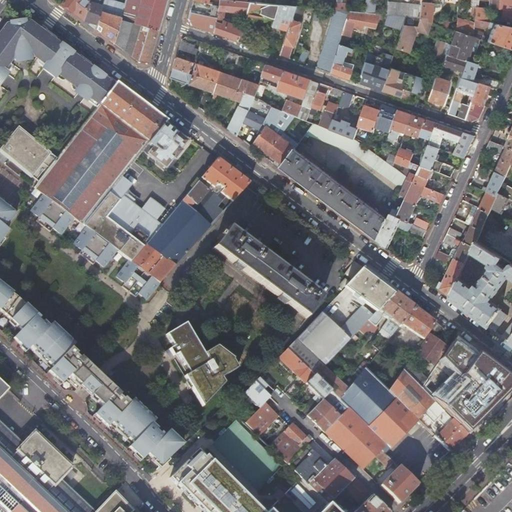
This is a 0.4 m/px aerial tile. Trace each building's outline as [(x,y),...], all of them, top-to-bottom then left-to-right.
[(64,0),(62,3),(84,19),(89,2),(89,0),(64,0)] [(123,10),(125,4),(112,0),(103,0),(103,3),(102,5),(101,11),(121,17),(123,10)] [(159,29),(167,0),(125,0),(125,4),(123,10),(121,17),(122,17),(121,19),(148,26),(159,29)] [(192,25),(213,32),(215,22),(216,19),(219,0),(213,0),(213,4),(207,3),(208,0),(193,0),(188,18),(192,25)] [(246,13),(249,2),(247,1),(231,0),(219,0),(216,19),(222,21),(224,10),(246,13)] [(374,0),(366,0),(365,12),(373,13),(374,0)] [(498,0),(490,0),(489,8),(497,8),(498,0)] [(511,0),(498,0),(497,8),(503,9),(511,9),(511,0)] [(90,24),(96,28),(101,11),(102,5),(89,2),(84,19),(90,21),(90,24)] [(237,40),(245,43),(249,31),(243,29),(245,23),(252,25),(255,16),(273,18),(277,4),(266,3),(250,2),(249,2),(246,13),(245,15),(243,22),(241,28),(241,29),(237,40)] [(347,3),(336,2),(335,10),(346,11),(347,3)] [(418,16),(419,17),(421,5),(387,2),(387,7),(386,14),(406,15),(418,16)] [(426,21),(430,22),(432,5),(433,2),(431,2),(427,2),(421,2),(421,5),(419,17),(426,18),(426,21)] [(271,25),(287,30),(295,6),(283,5),(277,4),(273,18),(271,25)] [(280,55),(288,58),(304,7),(299,6),(295,6),(287,30),(280,55)] [(476,7),(475,18),(487,21),(489,8),(478,7),(476,6),(476,7)] [(316,8),(312,19),(319,20),(322,9),(316,8)] [(511,9),(503,9),(500,24),(511,26),(511,9)] [(316,68),(330,72),(339,44),(342,34),(349,11),(346,11),(335,10),(316,68)] [(114,42),(121,19),(122,17),(121,17),(101,11),(96,28),(114,42)] [(365,20),(377,21),(380,14),(373,13),(365,12),(349,11),(342,34),(351,36),(353,27),(363,29),(364,24),(365,20)] [(426,33),(430,22),(426,21),(426,18),(419,17),(418,16),(406,15),(395,47),(408,52),(415,32),(416,32),(418,31),(419,30),(426,33)] [(511,49),(511,48),(511,46),(511,26),(500,24),(487,21),(475,18),(474,25),(485,28),(487,25),(491,27),(493,27),(488,37),(483,35),(483,32),(473,30),(472,36),(474,37),(479,38),(511,49)] [(139,60),(148,26),(121,19),(114,42),(139,60)] [(440,26),(447,28),(449,23),(442,21),(441,22),(435,20),(433,24),(436,24),(440,26)] [(89,99),(104,79),(102,77),(100,76),(102,73),(95,67),(93,71),(91,69),(84,64),(79,60),(73,56),(70,53),(68,55),(67,54),(71,49),(64,44),(62,46),(60,49),(58,47),(59,45),(57,43),(50,38),(44,34),(39,30),(37,29),(30,24),(29,26),(25,23),(20,24),(20,23),(19,23),(19,22),(18,22),(17,22),(17,21),(16,21),(15,21),(15,22),(14,22),(13,22),(13,23),(12,24),(12,25),(7,26),(4,30),(3,30),(2,28),(0,30),(0,82),(6,74),(5,74),(1,71),(8,63),(10,59),(12,59),(13,59),(12,56),(17,56),(24,54),(28,54),(29,56),(30,56),(32,56),(36,59),(44,65),(42,68),(41,69),(53,78),(53,77),(56,74),(64,80),(70,84),(79,91),(85,95),(89,99)] [(7,26),(12,25),(12,22),(6,23),(4,25),(2,28),(3,30),(4,30),(7,26)] [(213,32),(237,40),(241,29),(238,28),(238,26),(236,25),(235,27),(232,26),(215,22),(213,32)] [(150,62),(159,29),(148,26),(139,60),(150,62)] [(455,57),(465,60),(466,61),(474,37),(472,36),(455,30),(450,44),(458,47),(455,57)] [(474,37),(466,61),(471,62),(479,38),(474,37)] [(432,55),(440,57),(444,42),(445,41),(437,38),(432,55)] [(182,41),(180,49),(196,55),(198,50),(194,48),(195,46),(182,41)] [(330,72),(348,79),(353,64),(347,62),(345,67),(341,65),(345,51),(350,53),(352,48),(339,44),(330,72)] [(442,65),(461,71),(465,60),(455,57),(458,47),(450,44),(447,54),(445,54),(442,65)] [(296,61),(303,63),(309,52),(304,49),(296,61)] [(13,59),(12,59),(12,60),(13,60),(13,61),(14,61),(14,62),(15,62),(16,62),(17,62),(26,60),(27,60),(28,60),(29,59),(29,58),(29,57),(30,57),(30,56),(29,56),(28,54),(24,54),(17,56),(12,56),(13,59)] [(177,56),(174,67),(181,69),(192,73),(195,74),(196,71),(195,70),(195,67),(196,64),(194,63),(195,62),(177,56)] [(44,65),(36,59),(35,60),(35,61),(35,62),(35,63),(36,63),(36,64),(37,64),(42,68),(44,65)] [(493,89),(496,90),(499,82),(483,76),(482,78),(477,75),(472,73),(475,64),(471,62),(466,61),(465,60),(461,71),(459,77),(469,81),(476,83),(478,83),(487,87),(493,89)] [(381,90),(388,69),(364,61),(359,74),(361,77),(359,82),(381,90)] [(195,74),(219,83),(222,72),(199,64),(198,64),(196,64),(195,67),(195,70),(196,71),(195,74)] [(314,103),(321,83),(268,64),(262,81),(265,82),(267,77),(281,82),(279,89),(306,99),(303,106),(288,99),(283,110),(296,116),(308,120),(314,103)] [(495,70),(503,73),(506,68),(496,65),(495,70)] [(415,75),(389,66),(388,69),(381,90),(406,99),(407,99),(410,88),(415,75)] [(171,77),(191,84),(193,78),(190,77),(192,73),(181,69),(174,67),(171,77)] [(249,94),(256,96),(258,93),(260,85),(244,80),(222,72),(219,83),(218,83),(246,93),(249,94)] [(191,84),(215,93),(218,83),(219,83),(195,74),(192,73),(190,77),(193,78),(191,84)] [(418,90),(423,78),(415,75),(410,88),(418,90)] [(429,90),(426,98),(441,104),(449,82),(433,76),(429,90)] [(112,85),(114,83),(106,77),(104,79),(112,85)] [(456,88),(473,93),(476,83),(469,81),(459,77),(456,88)] [(97,104),(112,85),(104,79),(89,99),(97,104)] [(82,225),(121,177),(133,161),(141,151),(163,125),(166,121),(115,82),(114,83),(112,85),(97,104),(95,108),(56,157),(38,181),(33,187),(42,194),(73,218),(82,225)] [(215,93),(211,104),(218,106),(222,95),(242,103),(246,93),(218,83),(215,93)] [(329,85),(321,83),(314,103),(322,107),(327,93),(329,85)] [(472,95),(470,101),(481,105),(486,91),(492,93),(493,89),(487,87),(478,83),(476,83),(473,93),(472,95)] [(87,102),(89,99),(85,95),(79,91),(70,84),(70,85),(69,85),(69,86),(69,87),(70,88),(70,89),(71,90),(87,102)] [(343,96),(345,91),(336,88),(334,93),(343,96)] [(455,90),(452,99),(459,102),(462,92),(455,90)] [(355,94),(345,91),(343,96),(339,105),(339,106),(344,108),(350,107),(355,94)] [(256,96),(267,103),(269,99),(266,97),(262,95),(258,93),(256,96)] [(241,106),(229,129),(238,136),(245,122),(261,130),(273,106),(267,103),(256,96),(249,94),(247,97),(249,98),(248,100),(247,100),(244,107),(241,106)] [(87,102),(95,108),(97,104),(89,99),(87,102)] [(447,113),(454,115),(459,102),(452,99),(447,113)] [(329,101),(321,125),(331,129),(334,120),(339,106),(339,105),(329,101)] [(478,119),(484,106),(481,105),(470,101),(468,105),(465,114),(464,119),(473,122),(478,119)] [(391,131),(399,110),(384,104),(382,110),(377,121),(384,124),(382,127),(391,131)] [(457,116),(464,119),(465,114),(468,105),(465,104),(465,107),(461,106),(457,116)] [(359,125),(374,131),(376,125),(377,121),(382,110),(366,105),(363,114),(359,125)] [(268,126),(296,147),(300,142),(285,131),(296,116),(283,110),(273,106),(261,130),(259,134),(261,136),(268,126)] [(406,132),(412,114),(399,110),(391,131),(389,137),(396,139),(398,133),(400,130),(406,132)] [(334,120),(331,129),(354,138),(359,125),(363,114),(355,112),(351,124),(343,121),(342,123),(334,120)] [(420,137),(426,119),(412,114),(406,132),(420,137)] [(432,139),(438,123),(426,119),(420,137),(419,138),(422,139),(423,136),(432,139)] [(315,123),(305,135),(310,138),(312,135),(349,150),(354,153),(403,189),(408,179),(408,178),(360,140),(354,138),(331,129),(321,125),(315,123)] [(432,139),(430,145),(441,148),(447,151),(448,147),(442,145),(446,135),(454,137),(453,140),(454,141),(453,145),(455,146),(454,150),(452,149),(450,152),(455,154),(465,133),(438,123),(432,139)] [(163,125),(141,151),(163,169),(171,159),(173,160),(179,152),(178,150),(184,142),(163,125)] [(256,142),(284,164),(296,148),(297,147),(296,147),(268,126),(261,136),(256,142)] [(0,146),(0,151),(9,158),(12,159),(15,160),(18,161),(21,163),(23,166),(25,169),(26,172),(29,175),(34,169),(49,151),(18,127),(0,146)] [(455,154),(465,157),(475,136),(465,133),(455,154)] [(506,150),(496,172),(506,176),(511,165),(511,163),(511,149),(507,147),(490,141),(488,147),(501,152),(503,149),(506,150)] [(433,170),(452,178),(456,169),(456,168),(436,161),(441,148),(430,145),(423,166),(433,170)] [(396,160),(413,168),(415,163),(412,161),(415,150),(408,148),(407,150),(401,147),(398,155),(397,155),(396,160)] [(284,164),(282,167),(380,240),(389,219),(296,148),(284,164)] [(37,181),(38,181),(56,157),(49,151),(34,169),(29,175),(37,181)] [(231,202),(248,183),(216,159),(142,247),(129,262),(133,265),(158,284),(209,227),(190,211),(205,193),(206,194),(208,197),(213,201),(219,193),(231,202)] [(411,172),(408,178),(408,179),(427,188),(429,185),(427,184),(433,170),(423,166),(415,163),(413,168),(416,170),(415,174),(411,172)] [(485,187),(484,190),(488,192),(498,196),(500,194),(499,193),(503,183),(506,176),(496,172),(489,189),(485,187)] [(127,260),(129,262),(142,247),(105,218),(118,201),(118,200),(130,185),(121,177),(82,225),(85,227),(85,228),(115,251),(127,260)] [(427,188),(408,179),(403,189),(399,197),(406,200),(417,205),(422,194),(427,196),(440,202),(444,195),(427,188)] [(511,187),(503,183),(499,193),(500,194),(511,200),(511,187)] [(159,465),(181,444),(167,431),(163,436),(159,433),(158,434),(154,431),(156,429),(150,424),(154,420),(128,396),(124,400),(122,398),(121,399),(117,396),(119,395),(98,375),(79,357),(77,359),(74,355),(75,354),(70,348),(73,345),(62,334),(50,323),(46,326),(39,319),(37,321),(33,317),(35,316),(14,296),(0,279),(0,234),(10,223),(6,220),(17,206),(0,192),(0,312),(19,330),(12,338),(25,351),(29,346),(52,367),(47,372),(60,384),(65,379),(76,389),(79,386),(84,391),(101,406),(98,410),(93,415),(107,427),(111,422),(132,443),(128,447),(141,460),(146,454),(159,465)] [(480,209),(490,213),(493,208),(498,196),(488,192),(481,206),(479,205),(478,207),(480,209)] [(73,218),(42,194),(30,210),(38,216),(36,218),(50,229),(52,227),(60,234),(73,218)] [(498,196),(493,208),(503,214),(508,203),(511,205),(511,200),(500,194),(498,196)] [(398,211),(394,209),(391,215),(409,222),(417,205),(406,200),(403,207),(400,206),(398,211)] [(478,207),(474,206),(470,215),(476,217),(480,209),(478,207)] [(470,215),(467,223),(472,225),(482,230),(490,213),(480,209),(476,217),(470,215)] [(380,240),(379,242),(389,249),(399,227),(424,239),(427,231),(415,225),(409,222),(391,215),(389,219),(380,240)] [(415,225),(427,231),(430,224),(418,218),(415,225)] [(462,241),(474,247),(477,241),(482,230),(472,225),(466,240),(463,239),(462,241)] [(85,228),(85,227),(72,243),(80,249),(77,253),(91,264),(94,260),(103,267),(115,251),(85,228)] [(304,318),(320,297),(227,228),(220,237),(218,235),(216,238),(218,240),(211,249),(304,318)] [(450,229),(448,234),(459,240),(462,234),(450,229)] [(457,244),(459,240),(448,234),(444,242),(455,247),(457,244)] [(459,240),(457,244),(461,246),(459,251),(454,249),(451,256),(455,258),(467,263),(472,251),(474,247),(462,241),(459,240)] [(511,263),(507,269),(500,263),(503,258),(477,241),(474,247),(472,251),(492,264),(475,288),(460,277),(451,296),(497,331),(509,315),(502,310),(503,309),(492,300),(510,276),(511,277),(511,324),(504,335),(511,341),(511,263)] [(447,263),(454,262),(455,258),(451,256),(440,251),(437,258),(447,263)] [(455,258),(454,262),(446,278),(447,278),(444,283),(441,282),(439,287),(451,296),(460,277),(467,263),(455,258)] [(129,262),(127,260),(115,276),(123,282),(120,286),(134,297),(137,293),(145,299),(158,284),(133,265),(129,262)] [(351,280),(362,268),(353,262),(343,275),(351,280)] [(351,280),(344,287),(353,294),(371,275),(362,268),(351,280)] [(371,275),(353,294),(358,297),(357,298),(361,301),(362,300),(376,311),(394,292),(371,275)] [(341,290),(347,283),(343,281),(338,286),(338,288),(341,290)] [(400,324),(414,307),(394,292),(376,311),(371,316),(357,331),(362,335),(364,332),(370,331),(372,333),(376,328),(374,327),(382,316),(386,319),(381,327),(391,336),(400,324)] [(320,313),(295,339),(324,366),(357,331),(371,316),(364,308),(362,306),(339,330),(320,313)] [(434,323),(414,307),(400,324),(405,327),(390,346),(410,358),(426,335),(434,323)] [(189,372),(187,374),(183,377),(190,389),(201,407),(223,383),(220,378),(236,368),(232,359),(231,360),(215,346),(202,354),(183,323),(167,333),(174,345),(172,347),(167,349),(171,357),(176,354),(178,353),(189,372)] [(428,336),(431,338),(440,327),(434,323),(426,335),(428,336)] [(164,335),(172,347),(174,345),(167,333),(164,335)] [(431,338),(428,336),(416,354),(432,365),(444,348),(431,338)] [(454,337),(439,359),(454,374),(430,398),(433,401),(444,412),(451,419),(466,434),(511,388),(510,380),(454,337)] [(282,344),(285,348),(286,348),(291,341),(288,338),(282,344)] [(322,432),(361,469),(373,458),(379,451),(391,463),(397,456),(389,448),(367,427),(395,399),(394,398),(411,380),(401,369),(391,384),(387,390),(377,380),(364,368),(356,378),(348,388),(343,384),(324,366),(295,339),(294,339),(292,341),(291,341),(286,348),(285,348),(300,363),(313,376),(329,391),(346,407),(322,432)] [(305,384),(313,376),(300,363),(285,348),(277,357),(291,371),(305,384)] [(176,354),(187,374),(189,372),(178,353),(176,354)] [(356,378),(364,368),(367,365),(362,361),(351,374),(356,378)] [(321,400),(329,391),(313,376),(305,384),(321,400)] [(266,386),(257,378),(253,382),(262,391),(266,386)] [(416,420),(415,420),(408,412),(425,393),(419,387),(414,382),(411,380),(394,398),(395,399),(367,427),(389,448),(416,420)] [(0,511),(131,511),(132,511),(113,492),(95,511),(94,511),(62,511),(37,487),(44,479),(52,486),(59,478),(70,467),(33,432),(22,443),(15,451),(22,458),(14,466),(0,452),(0,395),(6,389),(0,382),(0,511)] [(262,391),(253,382),(242,394),(247,398),(245,400),(249,405),(251,402),(257,409),(263,403),(269,397),(267,396),(262,391)] [(284,394),(289,400),(300,389),(294,384),(284,394)] [(305,415),(322,432),(346,407),(329,391),(321,400),(316,404),(305,415)] [(415,420),(433,401),(430,398),(426,395),(425,393),(408,412),(415,420)] [(300,410),(305,415),(316,404),(311,399),(300,410)] [(448,452),(466,434),(451,419),(443,428),(442,430),(440,427),(438,430),(439,431),(438,433),(434,430),(435,429),(431,424),(433,422),(435,420),(436,421),(444,412),(433,401),(415,420),(416,420),(432,436),(448,452)] [(277,416),(263,403),(257,409),(243,423),(257,437),(277,416)] [(443,428),(451,419),(444,412),(436,421),(443,428)] [(22,443),(0,422),(0,452),(14,466),(22,458),(15,451),(22,443)] [(290,423),(268,447),(285,464),(305,444),(309,440),(290,423)] [(334,511),(327,504),(319,511),(306,511),(222,430),(171,482),(201,511),(334,511)] [(437,463),(448,452),(432,436),(421,447),(437,463)] [(305,444),(285,464),(306,485),(326,464),(305,444)] [(378,487),(397,505),(415,486),(391,463),(379,451),(373,458),(386,470),(389,466),(394,471),(378,487)] [(326,464),(306,485),(322,501),(327,504),(342,489),(352,478),(332,458),(326,464)] [(62,511),(94,511),(95,511),(59,478),(52,486),(44,479),(37,487),(62,511)] [(352,478),(342,489),(357,503),(367,493),(352,478)] [(354,511),(386,511),(370,496),(354,511)] [(134,509),(132,511),(131,511),(155,511),(143,499),(134,509)]
